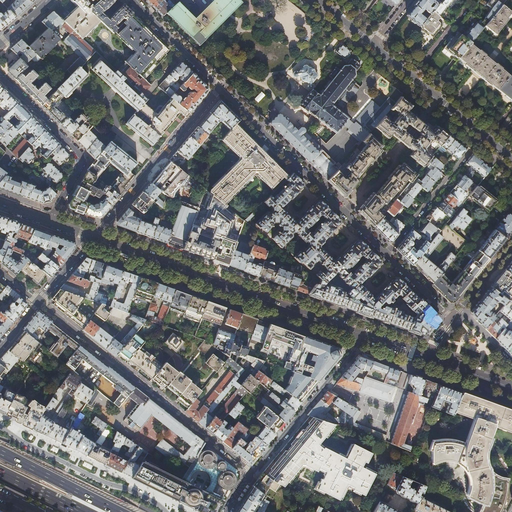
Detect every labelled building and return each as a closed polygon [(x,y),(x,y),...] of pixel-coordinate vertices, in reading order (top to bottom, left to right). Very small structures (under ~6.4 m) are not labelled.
[(32,3),(29,0),(15,0),(7,8),(16,17),(24,10),(32,3)] [(88,16),(92,13),(95,10),(93,7),(85,1),(85,0),(72,0),(79,7),(87,15),(88,16)] [(92,13),(101,21),(113,33),(115,31),(118,28),(116,26),(116,25),(124,17),(126,20),(131,15),(133,13),(127,7),(124,4),(120,7),(113,14),(113,15),(109,19),(107,17),(106,16),(105,15),(102,13),(106,9),(107,9),(114,2),(114,1),(115,0),(90,0),(94,3),(96,0),(99,0),(93,7),(95,10),(92,13)] [(146,0),(151,5),(155,9),(163,0),(146,0)] [(166,2),(164,0),(163,0),(155,9),(160,14),(163,17),(166,13),(172,8),(175,6),(169,0),(168,2),(167,1),(166,2)] [(214,0),(200,14),(200,13),(186,0),(180,0),(175,6),(172,8),(166,13),(168,14),(188,35),(200,46),(204,42),(207,39),(206,39),(229,16),(231,14),(242,2),(240,0),(214,0)] [(186,0),(200,13),(200,11),(200,9),(199,8),(198,6),(197,5),(196,4),(192,0),(186,0)] [(433,11),(441,1),(441,0),(419,0),(407,16),(411,20),(412,21),(413,22),(415,24),(416,23),(420,27),(421,26),(433,11)] [(456,0),(453,0),(448,7),(450,8),(454,4),(456,0)] [(484,20),(488,24),(503,5),(497,0),(484,0),(483,2),(481,0),(480,1),(479,3),(486,8),(490,12),(488,14),(484,20)] [(444,11),(448,7),(441,1),(433,11),(440,16),(444,11)] [(10,23),(16,17),(7,8),(3,4),(2,3),(1,2),(0,3),(0,29),(2,30),(10,23)] [(503,24),(511,12),(511,11),(503,5),(488,24),(486,27),(496,35),(504,25),(503,24)] [(64,22),(73,29),(87,15),(79,7),(72,14),(64,22)] [(54,12),(53,12),(52,11),(49,13),(46,16),(47,17),(42,22),(49,28),(52,31),(58,26),(61,28),(60,29),(61,29),(66,33),(67,31),(70,33),(68,36),(63,42),(79,57),(85,62),(96,51),(83,39),(73,29),(64,22),(54,12)] [(421,26),(420,27),(426,32),(433,37),(438,31),(443,25),(437,20),(440,17),(440,16),(433,11),(421,26)] [(73,29),(83,39),(101,21),(92,13),(88,16),(87,15),(73,29)] [(135,52),(126,62),(143,78),(168,50),(165,47),(156,38),(147,30),(142,24),(141,25),(131,15),(126,20),(124,23),(120,27),(119,28),(119,27),(118,28),(115,31),(135,52)] [(472,44),(486,27),(488,24),(484,20),(480,25),(477,22),(472,28),(471,30),(469,31),(469,32),(465,38),(472,44)] [(36,55),(42,60),(43,59),(42,58),(61,39),(53,32),(52,31),(49,28),(43,34),(33,43),(29,47),(30,49),(36,55)] [(53,32),(61,39),(53,31),(53,32)] [(459,59),(472,44),(465,38),(459,33),(452,41),(446,48),(453,54),(457,56),(455,58),(458,61),(459,59)] [(26,64),(36,55),(30,49),(28,51),(25,48),(28,46),(21,40),(11,49),(19,57),(26,64)] [(351,51),(342,44),(336,51),(345,59),(347,56),(347,57),(349,57),(350,55),(350,54),(349,53),(351,51)] [(498,90),(510,76),(472,44),(459,59),(478,74),(496,89),(495,91),(497,92),(498,90)] [(26,64),(19,57),(9,67),(9,73),(15,79),(21,73),(24,70),(28,66),(26,64)] [(80,68),(81,67),(85,62),(79,57),(78,58),(74,62),(59,77),(60,78),(64,82),(79,67),(80,68)] [(320,95),(333,106),(346,90),(348,91),(355,83),(352,80),(352,79),(355,75),(355,69),(357,70),(360,66),(358,64),(359,63),(354,59),(354,60),(352,59),(348,63),(350,65),(344,66),(340,70),(339,70),(336,67),(329,76),(333,79),(320,95)] [(117,71),(114,73),(102,62),(102,61),(101,60),(100,61),(93,69),(138,110),(144,103),(147,99),(145,97),(142,94),(141,93),(138,96),(123,81),(125,78),(117,71)] [(126,62),(117,71),(125,78),(141,93),(142,94),(151,85),(143,78),(126,62)] [(179,63),(159,86),(171,97),(181,86),(177,82),(178,81),(178,77),(179,76),(180,76),(181,77),(180,78),(180,79),(184,83),(193,73),(183,63),(179,63)] [(310,89),(311,89),(312,89),(313,88),(313,87),(313,85),(312,84),(312,83),(318,76),(317,74),(315,72),(315,70),(312,67),(309,67),(306,65),(304,66),(298,72),(297,71),(295,71),(294,72),(293,73),(293,74),(293,75),(294,76),(295,77),(296,77),(298,76),(299,76),(301,77),(302,80),(304,82),(307,82),(309,84),(308,85),(307,86),(307,87),(308,88),(309,89),(310,89)] [(63,96),(66,98),(66,97),(88,75),(81,67),(80,68),(79,67),(64,82),(61,85),(57,89),(63,96)] [(41,105),(47,99),(44,95),(51,88),(45,82),(38,89),(35,87),(35,86),(34,86),(31,83),(38,76),(32,70),(25,77),(21,73),(15,79),(41,105)] [(208,88),(193,73),(184,83),(181,86),(171,97),(189,113),(208,91),(208,88)] [(511,77),(510,76),(498,90),(507,97),(511,101),(511,77)] [(460,88),(464,94),(473,88),(469,82),(460,88)] [(0,106),(8,114),(18,103),(4,89),(0,93),(0,106)] [(48,111),(60,99),(63,96),(57,89),(54,92),(50,96),(47,99),(41,105),(48,111)] [(333,106),(320,95),(312,90),(310,93),(299,106),(306,112),(308,111),(311,114),(315,118),(315,117),(317,119),(317,118),(336,133),(348,118),(333,106)] [(362,105),(369,98),(362,91),(358,94),(365,101),(362,104),(362,105)] [(180,113),(186,117),(189,113),(171,97),(157,114),(144,103),(138,110),(134,115),(146,124),(148,121),(151,123),(150,125),(149,124),(148,126),(160,136),(165,130),(175,118),(180,113)] [(412,106),(401,97),(395,104),(391,109),(392,110),(393,109),(399,114),(398,114),(400,116),(393,124),(385,117),(386,116),(385,115),(375,127),(388,138),(392,134),(403,143),(413,151),(410,156),(423,167),(427,162),(432,155),(423,148),(427,144),(430,140),(431,142),(432,141),(440,146),(449,135),(437,126),(433,131),(421,121),(408,111),(412,106)] [(391,109),(395,104),(389,98),(381,107),(387,113),(391,109)] [(48,111),(54,118),(66,106),(63,102),(63,103),(60,99),(48,111)] [(235,124),(240,120),(220,100),(209,113),(218,120),(219,122),(221,121),(230,130),(235,124)] [(387,113),(381,107),(381,108),(372,100),(353,123),(352,123),(348,128),(349,129),(349,130),(363,142),(369,134),(375,127),(385,115),(387,113)] [(18,131),(32,117),(18,103),(8,114),(4,118),(5,119),(8,122),(15,115),(16,116),(15,117),(16,118),(17,119),(18,119),(19,119),(20,120),(13,127),(18,131)] [(54,118),(61,124),(69,116),(77,109),(73,105),(70,109),(66,106),(54,118)] [(84,122),(85,121),(87,119),(85,117),(81,113),(73,121),(69,117),(69,116),(61,124),(71,135),(79,127),(77,125),(79,123),(79,124),(82,121),(84,122)] [(218,120),(209,113),(197,127),(208,135),(219,122),(218,120)] [(340,168),(341,166),(338,162),(336,164),(323,151),(320,153),(319,152),(318,153),(308,142),(302,136),(305,132),(305,129),(302,127),(300,127),(296,130),(279,113),(277,116),(276,115),(271,120),(272,120),(269,123),(327,181),(338,170),(340,168)] [(156,141),(160,136),(148,126),(146,124),(134,115),(134,114),(126,124),(152,145),(156,141)] [(45,158),(47,156),(50,154),(59,144),(32,117),(18,131),(19,132),(21,134),(25,130),(25,129),(26,128),(28,130),(28,131),(28,132),(29,133),(30,133),(31,133),(33,135),(34,137),(33,138),(32,137),(31,137),(31,138),(28,141),(32,145),(35,148),(39,145),(39,144),(39,143),(38,143),(39,142),(41,143),(44,145),(43,146),(43,147),(43,148),(44,148),(45,148),(46,148),(48,149),(42,155),(45,158)] [(19,132),(18,131),(13,127),(11,129),(10,129),(8,131),(6,130),(9,127),(8,127),(11,125),(8,122),(5,119),(0,123),(0,135),(1,136),(3,133),(5,135),(2,137),(3,138),(0,140),(1,141),(6,146),(19,132)] [(71,135),(77,141),(88,130),(91,127),(85,121),(84,122),(79,127),(71,135)] [(286,180),(289,177),(280,168),(262,151),(247,136),(235,124),(230,130),(222,139),(242,158),(208,191),(209,192),(221,201),(223,204),(256,172),(275,191),(286,180)] [(197,127),(189,136),(200,145),(202,143),(208,136),(208,135),(197,127)] [(77,141),(87,150),(97,139),(98,137),(93,133),(93,134),(88,130),(77,141)] [(302,136),(308,142),(311,138),(305,132),(302,136)] [(453,134),(451,133),(449,135),(440,146),(446,150),(455,140),(451,137),(453,134)] [(383,145),(369,134),(363,142),(368,146),(367,147),(366,147),(365,147),(365,148),(364,148),(364,149),(365,150),(364,151),(362,150),(356,157),(357,158),(352,165),(350,163),(346,168),(350,171),(346,176),(347,177),(346,179),(345,178),(344,178),(340,175),(342,174),(338,170),(327,181),(345,198),(359,181),(356,178),(369,163),(370,164),(382,150),(380,149),(383,145)] [(189,136),(177,151),(185,158),(188,160),(200,145),(189,136)] [(320,153),(323,151),(323,150),(311,138),(308,142),(318,153),(319,152),(320,153)] [(19,158),(32,145),(28,141),(25,139),(13,152),(18,158),(19,158)] [(87,150),(96,159),(96,160),(104,151),(106,148),(97,139),(87,150)] [(459,143),(455,140),(446,150),(452,155),(461,145),(463,142),(461,141),(459,143)] [(0,181),(6,175),(7,173),(5,171),(0,167),(0,160),(9,149),(6,146),(1,141),(0,142),(0,181)] [(106,148),(104,151),(130,172),(134,167),(137,163),(111,141),(110,142),(106,148)] [(69,155),(70,154),(59,144),(50,154),(53,157),(52,158),(59,165),(60,164),(60,165),(63,162),(63,161),(66,158),(66,159),(68,157),(69,156),(69,155)] [(20,159),(23,162),(24,160),(28,163),(29,163),(32,160),(31,160),(35,156),(32,153),(36,149),(35,148),(32,145),(19,158),(20,159)] [(461,145),(452,155),(453,156),(458,160),(467,150),(464,147),(461,145)] [(87,169),(97,177),(97,178),(110,162),(122,172),(110,186),(109,185),(108,186),(110,188),(113,190),(119,196),(136,177),(130,172),(104,151),(96,160),(96,159),(87,169)] [(172,162),(178,166),(180,163),(181,164),(184,161),(183,161),(185,158),(177,151),(169,160),(172,162)] [(470,158),(466,163),(472,168),(470,170),(474,173),(476,171),(481,175),(478,179),(477,178),(481,182),(491,169),(487,166),(478,158),(473,154),(470,158)] [(432,155),(427,162),(430,164),(439,171),(442,168),(444,165),(438,160),(432,155)] [(43,172),(38,177),(44,182),(57,168),(53,165),(49,161),(45,166),(44,165),(41,168),(42,169),(41,170),(43,172)] [(167,196),(172,198),(174,192),(188,175),(178,166),(172,162),(167,168),(158,179),(153,184),(161,191),(167,196)] [(373,192),(357,211),(373,227),(382,217),(383,216),(378,212),(377,213),(375,211),(375,210),(376,209),(378,206),(379,207),(383,202),(385,204),(391,198),(389,197),(395,191),(396,192),(403,184),(402,183),(403,181),(404,181),(404,180),(405,180),(405,178),(410,182),(413,180),(417,174),(403,163),(401,166),(399,165),(388,178),(389,179),(375,194),(373,192)] [(426,174),(426,175),(434,182),(437,178),(438,179),(439,177),(442,174),(439,171),(430,164),(427,167),(430,169),(428,172),(428,171),(426,173),(426,174)] [(44,182),(49,187),(52,185),(51,184),(53,181),(55,183),(56,183),(57,184),(59,182),(60,180),(59,180),(64,175),(61,173),(57,168),(44,182)] [(97,177),(87,169),(68,205),(70,208),(85,213),(89,203),(85,201),(84,201),(83,201),(89,191),(90,191),(89,194),(93,196),(94,195),(98,188),(91,185),(93,181),(94,182),(97,177)] [(320,263),(320,264),(321,265),(321,264),(323,266),(315,275),(320,280),(319,284),(317,283),(308,294),(389,323),(394,308),(393,308),(390,307),(390,308),(385,306),(384,306),(383,308),(381,308),(381,309),(378,308),(379,305),(380,305),(384,301),(385,302),(386,304),(388,303),(394,297),(395,298),(398,294),(401,293),(403,295),(402,297),(403,298),(410,290),(397,277),(396,277),(391,282),(390,282),(389,282),(382,290),(382,291),(381,291),(378,294),(379,294),(374,298),(372,296),(369,293),(369,292),(366,289),(363,286),(362,286),(360,284),(364,280),(367,277),(368,276),(369,276),(376,269),(376,268),(376,267),(381,262),(381,261),(360,240),(358,240),(353,245),(352,245),(348,249),(347,249),(344,252),(345,252),(340,256),(338,256),(335,260),(334,260),(333,260),(328,255),(329,255),(325,252),(321,247),(321,245),(324,243),(324,241),(324,240),(328,236),(332,233),(331,233),(335,229),(336,228),(335,227),(340,222),(340,220),(320,200),(318,200),(313,205),(312,205),(312,204),(304,212),(305,212),(305,213),(304,213),(302,215),(296,222),(290,216),(287,213),(282,207),(288,201),(290,199),(291,199),(299,192),(298,191),(304,185),(303,185),(304,183),(293,173),(289,177),(286,180),(288,182),(288,183),(273,198),(271,195),(264,202),(268,206),(269,205),(272,207),(272,210),(270,212),(269,211),(267,212),(255,224),(259,228),(260,226),(266,232),(272,225),(272,224),(274,223),(277,222),(278,224),(278,225),(279,226),(281,226),(281,230),(279,232),(279,231),(272,238),(277,243),(281,248),(292,236),(292,235),(292,234),(294,232),(296,232),(298,234),(298,236),(305,242),(306,241),(308,243),(308,246),(302,252),(301,251),(301,252),(300,251),(293,257),(299,262),(300,262),(301,261),(306,266),(309,269),(313,265),(312,265),(317,260),(320,263)] [(0,187),(23,196),(28,183),(20,180),(19,182),(11,179),(11,177),(6,175),(0,181),(0,187)] [(28,183),(23,196),(42,203),(51,201),(56,194),(49,187),(44,182),(38,177),(36,175),(33,178),(38,183),(41,184),(39,190),(34,188),(35,185),(28,183)] [(434,182),(426,175),(425,176),(424,176),(422,178),(423,179),(421,181),(418,179),(415,182),(422,187),(427,191),(430,188),(432,186),(431,186),(433,184),(434,182)] [(460,180),(456,185),(469,196),(472,192),(471,191),(471,190),(472,190),(472,189),(472,188),(471,188),(471,187),(470,187),(473,183),(471,181),(464,176),(460,180)] [(474,176),(471,181),(473,183),(477,186),(481,182),(477,178),(474,176)] [(422,187),(415,182),(413,180),(410,182),(403,191),(412,199),(417,193),(422,187)] [(143,191),(153,200),(155,198),(156,199),(158,197),(157,196),(161,191),(153,184),(150,182),(143,191)] [(89,203),(85,213),(96,217),(102,216),(119,196),(113,190),(111,193),(108,190),(110,188),(108,186),(106,185),(102,190),(101,189),(100,188),(98,188),(94,195),(98,198),(102,194),(102,195),(103,195),(103,194),(104,194),(106,195),(104,197),(105,197),(101,201),(100,201),(98,204),(95,204),(93,205),(89,203)] [(453,189),(450,193),(462,204),(469,196),(456,185),(453,189)] [(472,192),(469,196),(487,212),(495,202),(496,203),(496,202),(487,194),(477,186),(472,192)] [(143,213),(153,200),(143,191),(132,204),(135,207),(140,210),(143,213)] [(412,199),(403,191),(397,199),(403,204),(407,208),(411,204),(414,200),(412,199)] [(446,197),(443,201),(451,207),(453,208),(456,204),(460,207),(462,204),(450,193),(446,197)] [(156,202),(162,208),(164,203),(159,198),(156,202)] [(403,204),(397,199),(387,211),(393,216),(399,209),(403,204)] [(167,243),(183,249),(190,231),(199,207),(182,201),(174,223),(173,227),(172,230),(167,243)] [(439,206),(437,208),(450,219),(453,216),(447,211),(448,211),(449,212),(451,209),(450,208),(451,207),(443,201),(441,203),(439,206)] [(427,217),(426,218),(428,221),(434,225),(439,218),(446,224),(450,219),(437,208),(435,207),(431,213),(430,212),(428,215),(426,217),(427,217)] [(118,225),(136,232),(143,213),(140,210),(139,213),(140,216),(139,218),(135,217),(135,215),(134,214),(133,216),(132,216),(133,212),(129,208),(117,221),(118,225)] [(463,208),(449,226),(453,229),(456,225),(463,230),(471,219),(465,214),(467,211),(463,208)] [(256,213),(254,211),(244,220),(245,220),(247,222),(256,213)] [(136,232),(152,237),(157,222),(159,219),(155,217),(152,224),(143,221),(146,214),(143,213),(136,232)] [(504,217),(501,221),(511,229),(511,216),(510,214),(509,214),(508,214),(507,215),(506,216),(506,218),(505,218),(504,217)] [(21,223),(0,215),(0,229),(2,230),(1,231),(5,233),(6,231),(8,232),(4,240),(5,240),(10,243),(21,223)] [(382,217),(373,227),(390,243),(398,234),(394,229),(382,217)] [(394,229),(398,234),(401,230),(405,226),(395,217),(394,218),(392,220),(392,221),(393,221),(392,223),(392,225),(395,228),(394,229)] [(434,225),(428,221),(424,226),(420,231),(422,232),(420,234),(421,236),(430,244),(433,240),(430,238),(430,237),(431,236),(434,238),(438,233),(441,230),(434,225)] [(511,229),(501,221),(494,229),(495,230),(506,238),(511,231),(511,229)] [(152,237),(167,243),(172,230),(161,226),(162,223),(157,222),(152,237)] [(35,228),(21,223),(10,243),(8,248),(13,250),(22,254),(24,250),(14,246),(14,242),(15,242),(16,242),(16,241),(16,240),(16,239),(19,238),(20,237),(29,241),(35,228)] [(51,234),(35,228),(29,241),(28,242),(36,244),(37,243),(40,244),(39,245),(43,247),(45,249),(46,247),(51,234)] [(419,235),(411,229),(403,240),(395,249),(402,256),(412,246),(411,245),(412,243),(411,240),(413,239),(414,240),(415,238),(417,240),(419,237),(419,235)] [(483,245),(478,250),(479,251),(489,259),(506,238),(495,230),(487,239),(485,241),(483,239),(482,239),(480,242),(483,245)] [(183,249),(213,259),(219,241),(211,238),(209,245),(196,240),(198,234),(190,231),(183,249)] [(416,260),(413,264),(423,274),(433,283),(442,272),(455,256),(450,252),(437,268),(426,258),(443,237),(438,233),(434,238),(433,240),(430,244),(429,244),(417,259),(416,260)] [(55,252),(65,260),(70,254),(73,250),(75,243),(51,234),(46,247),(51,249),(52,246),(56,249),(55,251),(55,252)] [(0,260),(2,262),(8,248),(10,243),(5,240),(1,248),(0,248),(0,260)] [(412,246),(402,256),(412,265),(413,264),(416,260),(415,258),(416,257),(416,258),(417,259),(429,244),(425,240),(424,241),(418,249),(417,249),(416,250),(415,249),(416,248),(415,246),(413,244),(412,246)] [(253,274),(258,276),(262,264),(258,263),(258,264),(251,262),(253,256),(258,258),(261,257),(264,259),(267,251),(263,250),(264,249),(253,245),(249,255),(244,271),(253,274)] [(45,249),(42,252),(47,257),(52,250),(51,249),(46,247),(45,249)] [(8,248),(2,262),(13,271),(16,274),(21,268),(29,259),(24,256),(22,254),(21,256),(21,259),(18,262),(17,261),(16,261),(10,256),(13,250),(8,248)] [(244,271),(249,255),(234,250),(228,265),(244,271)] [(28,251),(24,256),(29,259),(33,262),(37,257),(28,251)] [(473,278),(489,259),(479,251),(463,270),(473,278)] [(47,257),(42,252),(37,257),(33,262),(46,273),(51,277),(53,274),(59,267),(49,259),(47,257)] [(49,259),(59,267),(62,263),(65,260),(55,252),(49,259)] [(92,271),(96,261),(87,257),(85,260),(76,270),(73,274),(79,276),(81,277),(82,278),(83,276),(84,272),(85,272),(86,272),(87,271),(90,273),(89,273),(89,274),(90,275),(92,271)] [(29,259),(21,268),(30,275),(39,283),(41,280),(43,278),(42,278),(46,273),(33,262),(29,259)] [(271,281),(277,265),(264,260),(262,264),(258,276),(271,281)] [(107,265),(96,261),(92,271),(96,273),(97,271),(98,271),(99,272),(98,276),(102,278),(107,265)] [(123,271),(107,265),(102,278),(101,280),(101,281),(100,282),(100,284),(98,288),(103,290),(105,289),(107,283),(113,286),(114,283),(118,284),(123,271)] [(273,281),(288,287),(294,269),(295,268),(291,267),(289,272),(278,268),(273,281)] [(296,290),(308,294),(317,283),(319,280),(315,277),(310,284),(305,282),(308,272),(304,268),(301,275),(298,274),(299,271),(294,269),(288,287),(296,290)] [(433,283),(432,285),(449,302),(455,301),(473,278),(463,270),(452,284),(442,275),(443,273),(442,272),(433,283)] [(508,301),(511,303),(511,275),(505,270),(491,287),(508,301)] [(140,277),(123,271),(118,284),(113,299),(116,300),(117,298),(119,297),(123,287),(125,287),(127,283),(128,281),(132,282),(123,305),(112,301),(110,306),(112,307),(127,312),(133,294),(140,277)] [(79,276),(73,274),(71,276),(68,280),(86,287),(88,285),(89,280),(86,279),(82,278),(81,277),(80,280),(78,279),(79,276)] [(95,277),(90,275),(89,280),(93,281),(100,284),(100,282),(101,281),(101,280),(94,278),(95,277)] [(158,283),(140,277),(133,294),(151,301),(153,296),(158,283)] [(84,291),(64,284),(63,286),(61,289),(74,293),(90,299),(93,300),(97,290),(98,288),(100,284),(93,281),(88,294),(86,293),(84,291)] [(175,290),(158,283),(153,296),(158,298),(158,299),(162,301),(163,299),(167,301),(167,302),(166,303),(163,302),(157,317),(152,315),(154,309),(155,310),(157,306),(155,306),(156,304),(150,302),(144,318),(147,319),(149,320),(160,323),(162,324),(175,290)] [(20,296),(20,297),(20,296),(8,285),(7,286),(0,294),(0,310),(3,313),(10,305),(12,302),(14,303),(16,301),(20,296)] [(472,315),(485,328),(500,311),(498,309),(496,312),(496,314),(495,315),(489,310),(491,307),(493,307),(495,306),(494,305),(496,302),(497,302),(499,302),(504,306),(508,301),(491,287),(471,311),(472,315)] [(74,293),(61,289),(56,294),(52,299),(56,302),(56,303),(55,302),(53,304),(61,310),(68,316),(75,321),(79,325),(84,329),(90,320),(93,315),(101,303),(93,300),(90,299),(74,293)] [(101,303),(105,304),(108,298),(104,297),(105,295),(104,294),(104,293),(97,290),(93,300),(101,303)] [(190,295),(175,290),(162,324),(177,329),(183,315),(190,295)] [(394,308),(389,323),(424,335),(428,334),(438,322),(438,317),(410,290),(403,298),(402,298),(405,301),(404,303),(405,304),(406,304),(409,307),(409,308),(409,309),(409,310),(410,310),(410,311),(411,311),(412,311),(413,311),(413,312),(415,310),(419,314),(418,315),(417,316),(417,317),(417,318),(416,320),(414,319),(414,317),(403,313),(403,312),(395,309),(394,308)] [(207,301),(190,295),(183,315),(199,321),(201,318),(207,301)] [(3,313),(13,321),(17,316),(26,305),(26,304),(26,302),(20,297),(20,296),(16,301),(19,303),(17,306),(15,304),(14,303),(12,302),(10,305),(10,308),(8,310),(7,309),(6,309),(3,313)] [(226,308),(207,301),(201,318),(220,325),(226,308)] [(485,328),(495,339),(511,317),(511,303),(508,301),(504,306),(500,311),(485,328)] [(101,303),(93,315),(102,323),(104,319),(107,316),(102,312),(107,305),(105,304),(101,303)] [(144,318),(127,312),(112,307),(108,313),(127,320),(130,322),(132,319),(133,320),(136,323),(141,326),(142,324),(144,321),(147,319),(144,318)] [(242,314),(230,309),(224,324),(237,328),(238,323),(236,322),(237,319),(239,320),(242,314)] [(52,323),(53,322),(38,310),(37,312),(26,325),(23,329),(25,331),(25,330),(38,341),(42,336),(40,335),(38,336),(34,332),(39,326),(45,332),(48,328),(52,323)] [(0,336),(13,321),(3,313),(1,311),(0,311),(0,336)] [(238,323),(237,328),(235,332),(236,333),(236,332),(239,333),(240,330),(244,331),(245,330),(246,330),(244,333),(242,333),(240,339),(246,341),(247,337),(251,339),(252,336),(256,324),(258,319),(242,314),(239,320),(238,323)] [(502,345),(508,351),(506,354),(509,357),(511,359),(511,334),(508,331),(509,328),(511,329),(511,328),(511,317),(495,339),(502,345)] [(97,326),(90,320),(84,329),(83,330),(92,337),(100,326),(98,324),(97,326)] [(67,335),(52,323),(48,328),(60,337),(49,350),(57,357),(68,344),(75,350),(80,345),(67,335)] [(113,338),(115,336),(101,324),(100,326),(92,337),(106,348),(113,338)] [(268,328),(256,324),(252,336),(264,340),(268,328)] [(305,336),(269,324),(268,328),(264,340),(261,347),(267,350),(271,340),(282,344),(291,347),(293,348),(288,359),(295,362),(305,336)] [(138,329),(134,326),(121,342),(125,345),(135,333),(138,329)] [(218,328),(213,343),(218,344),(220,338),(222,339),(222,340),(223,341),(224,341),(225,340),(227,341),(225,347),(229,348),(232,340),(233,336),(234,334),(218,328)] [(25,330),(25,331),(21,335),(8,350),(22,361),(26,356),(31,360),(39,351),(34,346),(38,341),(25,330)] [(178,336),(172,332),(165,342),(176,351),(184,341),(179,338),(180,337),(178,335),(178,336)] [(124,347),(119,353),(123,356),(129,360),(140,347),(145,341),(135,333),(125,345),(124,347)] [(338,348),(305,336),(295,362),(294,364),(292,371),(293,371),(300,374),(302,369),(309,371),(307,376),(319,381),(329,368),(340,356),(341,355),(341,354),(341,353),(341,352),(341,351),(340,350),(339,349),(338,348)] [(111,352),(116,356),(119,353),(124,347),(113,338),(106,348),(111,352)] [(213,343),(204,340),(199,347),(210,355),(212,353),(216,347),(218,345),(218,344),(213,343)] [(225,347),(218,345),(216,347),(229,356),(229,357),(238,364),(243,358),(245,354),(250,342),(248,341),(246,346),(233,342),(234,341),(232,340),(229,348),(225,347)] [(72,369),(73,370),(81,361),(80,360),(81,358),(115,385),(114,387),(116,388),(115,389),(121,393),(113,403),(119,407),(128,396),(135,387),(109,366),(108,368),(80,345),(75,350),(69,357),(69,358),(69,359),(65,364),(72,369)] [(149,376),(152,378),(163,365),(153,358),(154,357),(155,358),(155,357),(152,354),(151,354),(150,355),(140,347),(129,360),(133,363),(142,370),(149,376)] [(22,361),(8,350),(3,356),(0,359),(0,363),(9,371),(14,364),(22,371),(18,377),(24,381),(32,368),(22,361)] [(212,353),(210,355),(204,362),(217,372),(225,362),(219,358),(212,353)] [(257,359),(245,354),(243,358),(252,363),(251,365),(258,370),(265,361),(257,359)] [(368,371),(373,361),(374,358),(369,356),(364,354),(362,357),(359,356),(355,361),(350,367),(346,372),(344,374),(341,378),(362,385),(364,379),(358,377),(356,379),(354,378),(360,370),(359,370),(360,368),(363,370),(363,371),(364,371),(365,370),(368,371)] [(185,411),(195,419),(198,421),(206,412),(207,410),(233,378),(235,375),(237,372),(241,367),(238,364),(229,357),(225,362),(232,367),(202,404),(203,404),(199,411),(195,408),(198,405),(199,401),(196,398),(188,408),(185,411)] [(291,370),(291,371),(292,371),(294,364),(286,361),(283,368),(291,370)] [(367,375),(365,376),(379,381),(380,377),(371,374),(372,372),(374,372),(374,371),(373,370),(373,368),(387,373),(389,367),(373,361),(368,371),(367,375)] [(179,372),(166,362),(163,365),(152,378),(158,383),(165,389),(167,386),(168,385),(179,372)] [(9,371),(0,363),(0,384),(3,386),(13,374),(9,371)] [(237,372),(235,375),(233,378),(207,410),(211,413),(233,385),(238,389),(241,385),(240,384),(236,381),(237,379),(238,378),(245,370),(244,369),(241,367),(237,372)] [(384,383),(395,387),(397,388),(398,385),(394,384),(395,382),(388,379),(389,377),(397,380),(400,371),(389,367),(387,373),(387,375),(384,383)] [(73,370),(72,369),(45,408),(44,410),(45,411),(46,411),(48,412),(50,409),(51,410),(57,400),(56,399),(65,386),(66,386),(70,388),(70,390),(56,411),(56,412),(54,415),(57,417),(64,406),(72,394),(80,382),(81,381),(73,376),(75,372),(73,370)] [(270,382),(271,380),(258,370),(254,376),(251,374),(251,375),(259,382),(263,385),(267,380),(270,382)] [(190,381),(191,380),(188,377),(187,378),(182,374),(182,373),(180,371),(179,371),(179,372),(168,385),(167,386),(173,391),(179,396),(180,395),(190,381)] [(315,386),(319,381),(307,376),(300,374),(293,371),(289,383),(284,390),(301,402),(307,396),(308,395),(314,387),(315,386)] [(250,393),(259,382),(251,375),(250,374),(241,385),(248,391),(250,393)] [(413,390),(412,393),(419,395),(422,388),(424,379),(411,375),(408,383),(412,384),(412,385),(412,386),(413,387),(414,387),(414,389),(412,388),(411,390),(413,390)] [(341,378),(336,384),(389,402),(395,387),(384,383),(380,382),(379,381),(365,376),(364,379),(362,385),(341,378)] [(440,385),(424,379),(422,388),(430,391),(430,392),(432,393),(432,391),(433,392),(431,396),(424,393),(422,397),(434,401),(436,396),(437,393),(440,385)] [(188,408),(196,398),(202,390),(190,381),(180,395),(179,396),(177,398),(176,399),(182,404),(188,408)] [(72,394),(86,403),(94,391),(80,382),(72,394)] [(284,390),(274,382),(270,386),(283,395),(285,392),(289,396),(288,397),(290,398),(288,400),(287,399),(285,401),(284,400),(283,402),(294,411),(297,407),(301,402),(284,390)] [(248,391),(241,385),(238,389),(222,408),(225,411),(219,418),(215,416),(214,418),(206,427),(212,433),(224,419),(226,417),(229,413),(238,402),(248,391)] [(453,390),(440,385),(437,393),(439,394),(438,397),(436,396),(434,401),(432,406),(439,409),(443,401),(449,403),(446,412),(453,415),(455,410),(458,404),(455,403),(456,400),(459,401),(462,393),(453,390)] [(13,397),(14,395),(16,392),(3,386),(0,390),(0,411),(4,414),(13,397)] [(205,442),(135,387),(128,396),(137,403),(123,420),(137,432),(151,414),(191,446),(185,454),(183,456),(162,439),(155,448),(177,464),(180,461),(188,468),(204,444),(205,442)] [(91,406),(100,392),(96,388),(94,391),(86,403),(91,406)] [(281,400),(270,391),(267,394),(278,404),(281,400)] [(310,416),(335,424),(346,425),(351,418),(357,409),(329,392),(328,391),(325,395),(322,398),(321,400),(317,404),(314,408),(312,410),(308,415),(309,416),(310,416)] [(409,392),(391,443),(402,448),(420,396),(419,395),(412,393),(409,392)] [(511,410),(462,393),(459,401),(458,404),(455,410),(476,418),(466,444),(460,442),(455,440),(452,440),(445,439),(441,439),(436,440),(434,441),(433,440),(432,441),(429,449),(432,449),(432,462),(435,460),(438,459),(441,458),(444,458),(447,458),(450,458),(453,459),(455,460),(458,461),(460,462),(463,464),(465,466),(466,469),(468,473),(469,475),(470,477),(470,480),(470,482),(470,486),(470,488),(468,493),(467,494),(467,495),(467,496),(483,505),(481,510),(480,511),(500,511),(502,510),(504,505),(506,500),(507,494),(508,489),(508,485),(508,481),(507,480),(507,481),(503,480),(499,479),(496,478),(495,476),(491,474),(490,472),(487,468),(486,466),(485,463),(484,461),(484,456),(484,454),(485,449),(494,424),(511,430),(511,410)] [(27,405),(29,402),(18,396),(17,397),(14,395),(13,397),(4,414),(22,423),(30,407),(27,405)] [(292,414),(294,411),(283,402),(283,401),(279,406),(279,407),(282,410),(281,412),(264,398),(262,400),(257,396),(255,397),(265,405),(285,422),(288,418),(292,414)] [(44,410),(45,408),(37,404),(31,400),(29,402),(27,405),(30,407),(22,423),(33,428),(37,421),(41,414),(44,410)] [(244,406),(238,402),(229,413),(231,415),(234,418),(244,406)] [(281,427),(285,422),(265,405),(264,406),(265,407),(256,417),(258,419),(272,431),(275,433),(280,428),(281,427)] [(62,442),(77,419),(72,416),(66,426),(65,428),(56,424),(59,420),(62,419),(66,412),(65,411),(67,408),(64,406),(57,417),(55,420),(45,434),(57,440),(62,442)] [(206,412),(198,421),(206,427),(214,418),(206,412)] [(84,416),(80,413),(77,419),(62,442),(74,449),(77,443),(75,442),(76,440),(79,442),(83,435),(75,430),(75,428),(76,429),(84,416)] [(52,421),(41,414),(37,421),(33,428),(38,431),(45,434),(55,420),(53,419),(52,421)] [(106,427),(107,424),(95,416),(91,422),(100,428),(94,437),(96,438),(95,440),(94,441),(94,442),(83,435),(79,442),(77,443),(74,449),(87,455),(106,427)] [(306,420),(289,441),(284,447),(278,454),(286,461),(296,464),(307,469),(302,481),(312,486),(312,485),(310,484),(311,482),(317,485),(315,488),(338,500),(347,485),(348,487),(351,488),(352,488),(353,488),(354,488),(353,489),(365,495),(376,473),(362,466),(364,461),(367,462),(372,452),(353,443),(347,455),(320,441),(335,424),(310,416),(309,416),(306,420)] [(353,419),(351,418),(346,425),(375,437),(376,434),(351,424),(353,419)] [(212,433),(222,440),(233,427),(230,425),(228,427),(226,428),(225,429),(224,427),(225,426),(225,424),(227,422),(224,419),(212,433)] [(275,433),(272,431),(258,419),(254,424),(259,429),(261,427),(262,429),(256,436),(266,445),(269,441),(273,437),(275,433)] [(227,444),(232,448),(238,441),(232,436),(238,429),(244,433),(247,429),(238,421),(233,427),(222,440),(227,444)] [(105,464),(111,450),(102,445),(111,431),(106,427),(87,455),(94,459),(105,464)] [(232,436),(238,441),(244,433),(238,429),(232,436)] [(263,449),(266,445),(256,436),(252,442),(250,441),(248,443),(245,441),(252,433),(247,429),(244,433),(238,441),(232,448),(251,463),(254,459),(258,454),(263,449)] [(115,442),(111,450),(105,464),(111,467),(121,472),(137,448),(134,447),(136,444),(129,440),(127,438),(117,431),(113,441),(115,442)] [(138,446),(147,452),(149,449),(139,442),(137,445),(138,446)] [(141,461),(144,458),(141,456),(137,461),(138,462),(137,463),(134,461),(141,451),(146,454),(147,452),(138,446),(137,448),(121,472),(131,477),(134,473),(141,461)] [(201,458),(199,457),(190,471),(187,476),(186,477),(183,478),(180,479),(177,478),(177,479),(141,461),(134,473),(137,474),(137,476),(138,478),(139,480),(141,481),(144,482),(147,482),(149,482),(151,480),(156,483),(154,487),(154,488),(155,488),(156,488),(157,488),(158,485),(162,487),(160,490),(173,496),(174,493),(179,495),(180,493),(183,495),(183,498),(184,501),(185,503),(187,504),(189,505),(191,506),(192,506),(194,505),(196,504),(198,502),(201,503),(200,506),(206,509),(204,511),(205,511),(212,511),(213,511),(217,511),(225,497),(201,485),(199,485),(197,485),(196,484),(195,483),(194,481),(194,480),(194,478),(195,476),(196,475),(199,474),(200,474),(202,475),(204,475),(205,477),(205,479),(230,491),(239,474),(237,473),(238,471),(224,460),(223,461),(220,459),(221,457),(208,447),(206,453),(205,453),(204,453),(203,454),(202,455),(202,456),(201,457),(201,458)] [(286,461),(278,454),(275,459),(271,462),(280,470),(292,476),(295,472),(296,474),(299,475),(298,479),(302,481),(307,469),(296,464),(286,461)] [(280,470),(271,462),(267,467),(267,468),(263,472),(270,478),(279,483),(284,486),(288,480),(292,476),(280,470)] [(270,478),(263,472),(260,477),(259,478),(253,485),(265,494),(267,495),(269,497),(273,499),(277,493),(274,491),(279,483),(270,478)] [(412,480),(394,472),(388,484),(397,489),(396,490),(397,493),(418,503),(421,497),(421,496),(419,495),(421,492),(423,493),(426,486),(419,483),(416,489),(410,486),(410,484),(412,480)] [(264,511),(270,502),(265,499),(264,499),(257,511),(253,511),(265,494),(253,485),(248,492),(247,494),(235,511),(264,511)] [(385,499),(381,497),(373,511),(401,511),(402,511),(397,509),(396,511),(393,509),(394,508),(388,505),(383,503),(385,499)] [(450,511),(421,497),(418,503),(415,509),(421,511),(450,511)]
